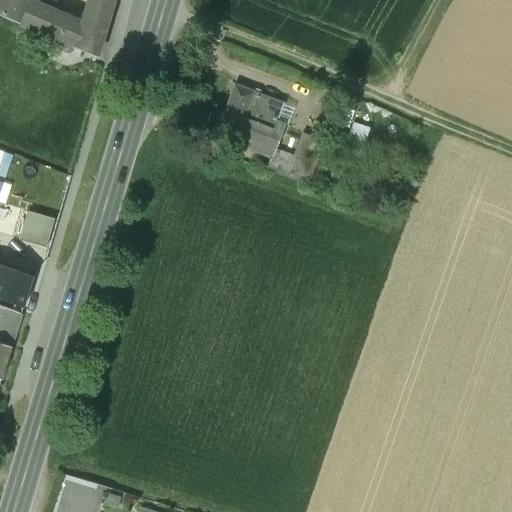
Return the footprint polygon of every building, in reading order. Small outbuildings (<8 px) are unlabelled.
[(0,0),(0,15),(20,24),(28,4),(29,0),(0,0)] [(51,0),(29,0),(28,4),(47,12),(51,0)] [(80,25),(74,47),(96,56),(112,0),(87,0),(83,15),(80,25)] [(47,12),(28,4),(20,24),(37,31),(36,34),(39,35),(40,33),(57,40),(59,49),(67,52),(74,47),(80,25),(68,21),(47,12)] [(83,15),(72,11),(68,21),(80,25),(83,15)] [(282,103),(233,85),(223,111),(272,130),(276,120),(282,103)] [(223,111),(219,110),(213,126),(227,132),(225,139),(241,145),(244,138),(266,146),(267,144),(272,130),(223,111)] [(283,123),(276,120),(272,130),(267,144),(275,146),(283,123)] [(351,123),(346,135),(364,141),(368,129),(351,123)] [(323,142),(301,133),(293,154),(315,163),(323,142)] [(311,172),(269,157),(264,170),(307,185),(311,172)] [(48,216),(53,197),(26,189),(21,208),(48,216)] [(51,225),(30,217),(23,237),(44,244),(51,225)] [(14,245),(0,239),(0,251),(10,255),(14,245)] [(30,278),(0,267),(0,299),(21,307),(30,278)] [(19,314),(0,306),(0,320),(5,322),(4,327),(0,325),(0,335),(1,336),(0,338),(11,341),(19,314)] [(0,344),(0,375),(9,347),(0,344)]
